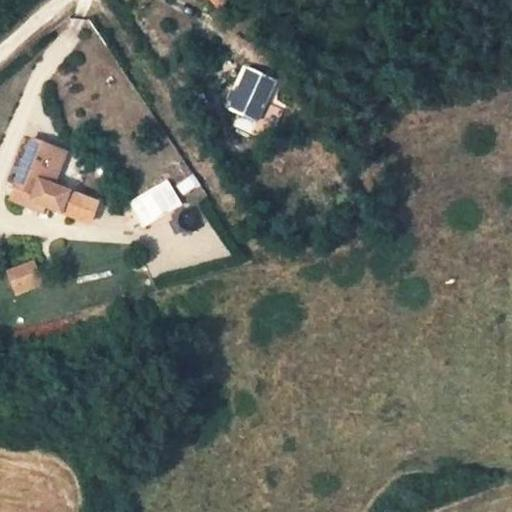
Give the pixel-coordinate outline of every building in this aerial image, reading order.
[(229,0),(209,0),(218,10),(230,1),(229,0)] [(253,79),(240,74),(228,101),(227,103),(237,108),(234,118),(256,127),(266,105),(277,79),(256,72),(253,79)] [(274,109),(266,105),(256,127),(265,131),(274,109)] [(67,150),(32,137),(9,198),(44,213),(46,206),(64,212),(73,186),(57,179),(67,150)] [(200,185),(193,174),(174,187),(181,197),(200,185)] [(143,227),(182,204),(168,180),(129,204),(143,227)] [(198,209),(138,227),(153,279),(227,257),(217,222),(204,226),(198,209)] [(38,262),(15,269),(19,279),(33,276),(42,273),(38,262)] [(19,279),(15,280),(20,294),(37,289),(33,276),(19,279)]
